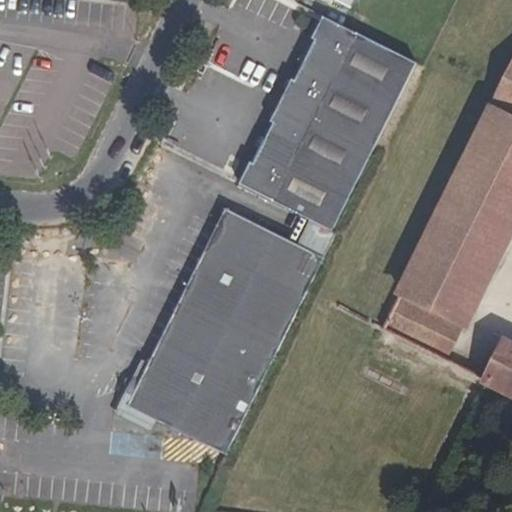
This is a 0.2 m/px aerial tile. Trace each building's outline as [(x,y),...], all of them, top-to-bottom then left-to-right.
[(331,0),(349,9),(353,0),(331,0)] [(315,224),(332,232),(416,65),(323,18),(312,38),(316,41),(295,82),(292,80),(271,122),(274,123),(253,165),(250,163),(239,186),(315,224)] [(511,67),(492,109),(511,118),(511,67)] [(466,328),(511,234),(511,118),(492,109),(399,295),(464,327),(466,328)] [(302,249),(226,211),(150,365),(142,361),(115,416),(152,435),(158,423),(226,457),(338,235),(332,232),(315,224),(302,249)] [(381,331),(447,363),(464,327),(399,295),(381,331)] [(511,395),(511,346),(505,343),(485,382),(488,384),(511,395)]
